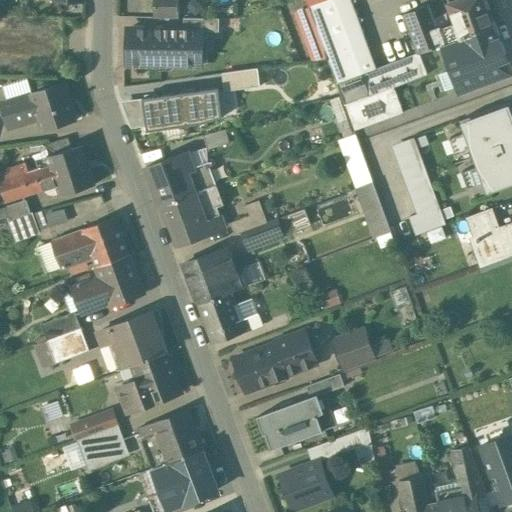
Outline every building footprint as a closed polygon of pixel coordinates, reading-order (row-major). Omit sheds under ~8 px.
[(177,0),(154,0),(154,17),(178,18),(177,0)] [(356,0),(355,0),(326,0),(309,7),(337,83),(376,69),(360,26),(363,19),(356,16),(353,7),(356,0)] [(483,0),(455,0),(447,3),(454,22),(460,39),(494,26),(483,0)] [(427,5),(403,14),(417,53),(418,54),(419,54),(441,46),(447,43),(440,27),(435,29),(427,5)] [(219,18),(183,18),(183,30),(202,30),(202,32),(219,32),(219,18)] [(454,22),(440,27),(447,43),(460,39),(454,22)] [(494,26),(460,39),(463,47),(473,73),(506,61),(494,26)] [(183,30),(127,29),(127,64),(157,65),(160,68),(170,68),(173,65),(189,65),(201,64),(202,32),(202,30),(183,30)] [(447,43),(441,46),(444,54),(463,47),(460,39),(447,43)] [(441,46),(419,54),(427,74),(445,67),(441,56),(444,54),(441,46)] [(376,69),(337,83),(341,96),(345,105),(370,96),(427,74),(419,54),(418,54),(417,53),(376,69)] [(257,68),(222,73),(224,90),(259,85),(257,68)] [(62,81),(33,91),(33,94),(8,102),(10,108),(15,125),(40,117),(43,128),(74,119),(62,81)] [(218,88),(143,98),(147,130),(162,128),(183,126),(197,124),(222,117),(218,88)] [(332,99),(329,100),(344,138),(355,134),(345,105),(341,96),(332,99)] [(511,106),(510,101),(460,120),(465,132),(459,134),(466,151),(471,149),(477,165),(471,167),(477,184),(483,182),(488,194),(511,184),(511,106)] [(10,108),(3,111),(8,127),(15,125),(10,108)] [(183,126),(162,128),(164,140),(184,137),(183,126)] [(209,134),(198,137),(202,150),(227,143),(223,130),(209,134)] [(363,156),(355,134),(344,138),(340,140),(349,162),(353,160),(363,156)] [(68,137),(45,144),(49,156),(72,149),(68,137)] [(415,138),(392,147),(419,217),(410,220),(417,237),(448,225),(415,138)] [(49,156),(47,156),(50,164),(57,186),(60,195),(95,184),(83,146),(72,149),(49,156)] [(186,150),(146,165),(162,206),(213,187),(204,163),(192,167),(186,150)] [(363,156),(353,160),(362,187),(373,182),(363,156)] [(25,164),(0,171),(0,183),(6,201),(23,196),(30,194),(24,172),(27,171),(25,164)] [(27,171),(24,172),(30,194),(57,186),(50,164),(27,171)] [(362,187),(358,188),(366,212),(381,206),(373,183),(373,182),(362,187)] [(213,187),(162,206),(176,243),(222,226),(214,204),(218,202),(213,187)] [(26,200),(7,206),(11,218),(31,213),(26,200)] [(72,222),(66,204),(11,220),(16,238),(72,222)] [(381,206),(366,212),(375,237),(391,232),(381,206)] [(489,208),(467,216),(475,237),(497,229),(489,208)] [(296,227),(310,222),(306,209),(292,213),(296,227)] [(113,214),(82,226),(82,227),(92,255),(97,266),(128,255),(113,214)] [(251,215),(230,223),(235,235),(243,232),(256,227),(251,215)] [(256,227),(243,232),(249,249),(283,236),(276,219),(256,227)] [(511,223),(497,229),(475,237),(486,265),(511,255),(511,223)] [(82,227),(52,238),(63,266),(92,255),(82,227)] [(63,266),(52,238),(43,242),(54,269),(63,266)] [(216,251),(183,263),(198,303),(230,291),(246,286),(239,268),(235,269),(228,250),(217,254),(216,251)] [(128,255),(97,266),(101,276),(109,298),(111,302),(142,290),(128,255)] [(101,276),(74,286),(83,308),(109,298),(101,276)] [(230,291),(198,303),(213,343),(252,328),(247,317),(240,320),(230,291)] [(74,310),(41,323),(47,341),(81,328),(74,310)] [(151,312),(102,330),(99,335),(103,345),(115,341),(125,367),(133,364),(166,352),(151,312)] [(260,325),(255,314),(247,317),(252,328),(260,325)] [(81,328),(47,341),(56,363),(89,351),(81,328)] [(364,330),(334,341),(344,367),(373,357),(364,330)] [(274,343),(234,358),(246,391),(288,376),(287,374),(317,363),(315,359),(319,355),(316,348),(304,345),(299,333),(274,342),(274,343)] [(384,353),(396,349),(391,335),(379,340),(384,353)] [(47,341),(36,345),(45,367),(56,363),(47,341)] [(166,352),(133,364),(138,380),(119,388),(128,411),(181,392),(166,352)] [(76,370),(82,383),(96,377),(91,364),(76,370)] [(312,383),(289,391),(293,403),(316,395),(312,383)] [(293,403),(258,416),(270,450),(304,437),(320,431),(320,430),(315,417),(319,416),(319,414),(323,413),(316,395),(293,403)] [(187,410),(138,428),(154,467),(202,449),(187,410)] [(105,413),(72,426),(77,440),(111,427),(105,413)] [(511,417),(475,431),(503,504),(511,500),(511,417)] [(111,427),(77,440),(83,456),(100,449),(103,458),(127,449),(118,425),(111,427)] [(368,427),(332,440),(337,453),(371,441),(368,427)] [(328,428),(320,430),(320,431),(304,437),(308,449),(332,440),(328,428)] [(468,446),(452,450),(460,487),(466,486),(481,482),(468,446)] [(202,449),(154,467),(162,491),(155,493),(161,510),(217,489),(202,449)] [(321,459),(279,474),(292,509),(333,494),(321,459)] [(422,475),(399,481),(405,510),(429,505),(422,475)] [(479,511),(475,492),(438,500),(439,502),(440,511),(479,511)] [(405,510),(399,511),(440,511),(439,502),(429,505),(405,510)]
